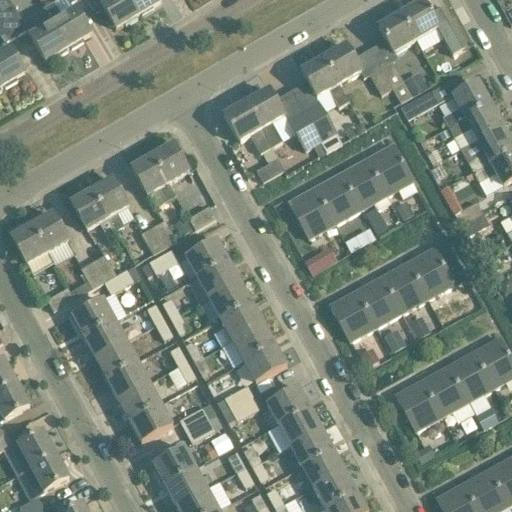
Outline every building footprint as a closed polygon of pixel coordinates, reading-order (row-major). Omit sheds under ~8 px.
[(27,33),(31,40),(46,65),(55,59),(56,61),(67,55),(66,53),(68,51),(44,11),(23,24),(13,8),(9,10),(5,3),(6,2),(4,0),(0,0),(0,13),(16,40),(27,33)] [(136,20),(139,19),(127,0),(115,0),(102,8),(116,32),(125,27),(126,29),(137,22),(136,20)] [(127,0),(139,19),(141,17),(142,19),(153,13),(152,11),(161,5),(158,0),(127,0)] [(91,38),(87,31),(77,13),(63,21),(54,5),(44,11),(68,51),(71,50),(72,52),(83,45),(82,43),(91,38)] [(422,5),(400,17),(416,45),(437,33),(452,59),(467,51),(444,10),(432,17),(431,16),(430,17),(422,5)] [(0,13),(0,38),(5,46),(16,40),(0,13)] [(378,30),(394,58),(416,45),(400,17),(378,30)] [(339,89),(361,77),(345,49),(323,62),(339,89)] [(0,87),(2,91),(5,89),(6,91),(17,85),(16,82),(25,77),(10,52),(0,58),(0,87)] [(348,107),(338,90),(339,89),(323,62),(301,74),(317,102),(329,95),(339,113),(348,107)] [(392,66),(381,73),(393,93),(401,108),(413,102),(392,66)] [(393,93),(381,73),(370,79),(381,100),(393,93)] [(439,85),(439,86),(448,81),(448,80),(444,74),(436,79),(439,85)] [(426,91),(418,76),(404,84),(413,99),(426,91)] [(490,108),(478,86),(466,93),(454,100),(460,112),(443,122),(448,131),(481,112),(490,108)] [(246,106),(251,115),(261,132),(272,152),(283,146),(272,128),(284,121),(268,93),(246,106)] [(433,95),(401,112),(408,125),(441,107),(433,95)] [(261,159),(264,157),(272,152),(261,132),(251,115),(246,106),(224,119),(240,146),(250,140),(261,159)] [(337,138),(319,106),(303,115),(326,156),(341,147),(335,138),(337,138)] [(454,143),(460,153),(493,135),(502,130),(490,108),(481,112),(448,131),(454,143)] [(306,155),(313,151),(318,160),(326,156),(303,115),(288,124),(306,155)] [(493,135),(460,153),(473,176),(506,158),(511,154),(511,148),(502,130),(493,135)] [(443,143),(451,139),(448,133),(439,137),(443,143)] [(153,160),(157,168),(176,201),(177,200),(169,187),(189,176),(173,148),(153,160)] [(412,187),(414,186),(393,149),(367,164),(372,172),(388,201),(398,195),(403,204),(417,196),(412,187)] [(272,152),(264,157),(269,168),(278,163),(272,152)] [(442,164),(436,154),(427,159),(433,169),(442,164)] [(511,154),(506,158),(473,176),(479,187),(496,177),(503,190),(511,185),(511,154)] [(153,160),(132,172),(155,213),(176,201),(157,168),(153,160)] [(278,163),(269,168),(257,175),(263,187),(283,176),(284,175),(278,163)] [(367,164),(341,178),(346,187),(362,215),(388,201),(372,172),(367,164)] [(447,178),(441,169),(435,172),(432,174),(432,175),(437,184),(447,178)] [(341,178),(315,192),(320,201),(336,229),(362,215),(346,187),(341,178)] [(113,183),(92,195),(115,235),(124,230),(117,217),(129,211),(113,183)] [(449,190),(441,194),(445,202),(446,202),(453,198),(449,190)] [(320,201),(315,192),(289,207),(309,244),(336,229),(320,201)] [(115,235),(92,195),(71,207),(87,234),(99,227),(107,240),(115,235)] [(413,219),(406,206),(397,212),(404,224),(413,219)] [(455,217),(461,228),(482,217),(476,206),(455,217)] [(199,233),(216,223),(209,211),(192,221),(199,233)] [(32,229),(48,258),(69,245),(53,217),(32,229)] [(482,217),(461,228),(467,241),(489,229),(482,217)] [(511,220),(500,226),(511,247),(511,220)] [(192,234),(186,223),(174,229),(181,240),(192,234)] [(153,232),(164,252),(177,245),(165,224),(153,232)] [(27,269),(48,258),(32,229),(11,241),(27,269)] [(154,259),(164,252),(153,232),(142,238),(154,259)] [(361,251),(356,240),(345,246),(351,257),(361,251)] [(185,261),(197,282),(220,270),(229,265),(217,243),(185,261)] [(408,267),(428,304),(455,289),(435,252),(408,267)] [(172,254),(149,267),(156,279),(179,266),(172,254)] [(92,266),(104,287),(117,279),(105,259),(92,266)] [(499,272),(493,261),(484,266),(490,277),(499,272)] [(317,263),(306,269),(312,279),(323,273),(317,263)] [(209,303),(231,291),(240,286),(229,265),(220,270),(197,282),(189,287),(201,308),(209,303)] [(104,288),(104,287),(92,266),(81,273),(88,286),(70,296),(68,292),(74,305),(104,288)] [(382,281),(403,318),(428,304),(408,267),(382,281)] [(117,279),(104,287),(104,288),(111,300),(141,282),(134,270),(117,280),(117,279)] [(382,281),(356,295),(377,332),(403,318),(382,281)] [(511,294),(511,286),(510,283),(500,288),(505,298),(511,294)] [(240,286),(231,291),(209,303),(220,324),(243,312),(252,307),(240,286)] [(54,316),(71,306),(74,305),(68,292),(47,304),(54,316)] [(377,332),(356,295),(330,310),(350,347),(377,332)] [(115,324),(103,303),(72,320),(84,342),(115,324)] [(162,308),(171,324),(180,319),(171,303),(162,308)] [(243,312),(220,324),(232,345),(255,333),(263,328),(252,307),(243,312)] [(156,330),(165,325),(156,309),(147,314),(156,330)] [(180,319),(171,324),(180,340),(189,335),(180,319)] [(431,336),(421,321),(409,327),(419,343),(431,336)] [(84,342),(95,363),(126,346),(115,324),(84,342)] [(173,341),(165,325),(156,330),(165,345),(173,341)] [(255,333),(232,345),(243,366),(266,354),(275,349),(263,328),(255,333)] [(406,349),(397,334),(385,341),(394,356),(406,349)] [(478,365),(494,393),(511,383),(511,363),(500,342),(474,356),(478,365)] [(194,366),(203,361),(194,345),(185,350),(194,366)] [(0,394),(16,386),(4,363),(0,364),(0,348),(3,347),(3,346),(0,347),(0,394)] [(95,363),(107,384),(138,367),(126,346),(95,363)] [(266,354),(243,366),(255,388),(287,370),(275,349),(266,354)] [(170,356),(179,371),(188,367),(179,351),(170,356)] [(380,365),(372,351),(360,358),(368,372),(380,365)] [(453,380),(468,408),(494,393),(478,365),(474,356),(448,371),(453,380)] [(212,377),(203,361),(194,366),(203,382),(212,377)] [(107,384),(118,405),(149,388),(138,367),(107,384)] [(196,382),(188,367),(179,371),(179,372),(187,387),(196,382)] [(468,408),(453,380),(448,371),(422,385),(427,394),(442,422),(452,417),(458,427),(474,418),(468,408)] [(416,437),(442,422),(427,394),(422,385),(395,400),(416,437)] [(0,415),(5,424),(29,411),(16,386),(0,394),(0,415)] [(118,405),(130,426),(161,409),(149,388),(118,405)] [(218,408),(224,419),(254,402),(248,390),(218,408)] [(267,408),(279,430),(301,417),(310,412),(298,391),(267,408)] [(261,413),(254,402),(224,419),(230,430),(261,413)] [(141,447),(150,443),(173,430),(161,409),(130,426),(141,447)] [(180,424),(186,436),(209,424),(203,412),(180,424)] [(313,438),(322,433),(310,412),(301,417),(279,430),(268,436),(279,457),(290,451),(313,438)] [(484,433),(493,427),(485,414),(475,419),(484,433)] [(215,436),(209,424),(186,436),(192,448),(215,436)] [(302,472),(325,459),(333,454),(322,433),(313,438),(290,451),(302,472)] [(55,458),(43,435),(19,448),(18,447),(13,450),(3,455),(17,481),(32,472),(31,471),(46,463),(55,458)] [(13,450),(7,438),(0,441),(0,456),(3,455),(13,450)] [(225,456),(217,442),(204,449),(212,463),(225,456)] [(435,460),(428,449),(415,456),(422,467),(435,460)] [(164,489),(196,472),(184,451),(153,468),(164,489)] [(253,471),(261,466),(253,451),(244,455),(253,471)] [(302,472),(313,493),(336,480),(345,475),(333,454),(325,459),(302,472)] [(237,457),(228,462),(235,473),(237,477),(245,473),(237,457)] [(69,483),(55,458),(46,463),(31,471),(32,472),(17,481),(30,506),(20,511),(42,511),(46,510),(40,498),(69,483)] [(511,461),(489,474),(494,483),(509,511),(511,509),(511,461)] [(270,482),(261,466),(253,471),(261,487),(270,482)] [(176,510),(185,506),(207,493),(196,472),(164,489),(176,510)] [(245,473),(237,477),(246,493),(254,488),(245,473)] [(463,488),(476,511),(507,511),(509,511),(494,483),(489,474),(463,488)] [(345,475),(336,480),(313,493),(323,511),(327,511),(348,501),(357,496),(345,475)] [(441,511),(476,511),(463,488),(436,503),(441,511)] [(176,510),(176,511),(217,511),(207,493),(185,506),(176,510)] [(278,511),(285,509),(276,493),(267,498),(274,511),(278,511)] [(327,511),(365,511),(357,496),(348,501),(327,511)] [(267,511),(260,499),(251,503),(255,511),(267,511)]
